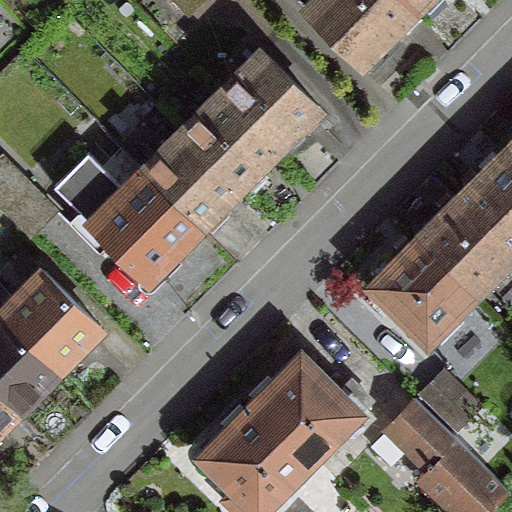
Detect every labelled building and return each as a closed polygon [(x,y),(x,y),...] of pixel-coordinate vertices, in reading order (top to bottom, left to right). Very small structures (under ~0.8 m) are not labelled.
[(168,0),(180,12),(192,0),(168,0)] [(413,7),(405,0),(308,0),(300,8),(356,64),(360,61),(367,69),(394,42),(386,35),(413,7)] [(237,69),(216,89),(273,147),(314,107),(256,49),(237,69)] [(216,89),(177,129),(234,187),(273,147),(216,89)] [(177,129),(139,168),(195,225),(234,187),(177,129)] [(511,138),(499,152),(511,164),(511,138)] [(142,279),(144,276),(151,283),(174,261),(167,254),(195,225),(139,168),(119,187),(84,152),(50,184),(87,222),(78,231),(95,249),(104,240),(142,279)] [(511,164),(499,152),(457,193),(511,249),(511,164)] [(53,209),(11,168),(0,179),(0,211),(25,237),(53,209)] [(511,249),(457,193),(414,236),(470,292),(511,250),(511,249)] [(470,292),(414,236),(366,284),(422,340),(470,292)] [(94,326),(37,269),(0,306),(0,316),(52,368),(94,326)] [(0,316),(0,397),(12,409),(52,368),(0,316)] [(296,355),(246,404),(304,461),(366,399),(347,380),(335,393),(296,355)] [(475,407),(439,371),(416,394),(452,430),(475,407)] [(0,397),(0,421),(12,409),(0,397)] [(485,511),(505,492),(410,398),(382,427),(423,467),(414,476),(450,511),(485,511)] [(304,461),(246,404),(197,454),(230,488),(219,499),(232,511),(250,511),(252,510),(254,511),(304,461)]
